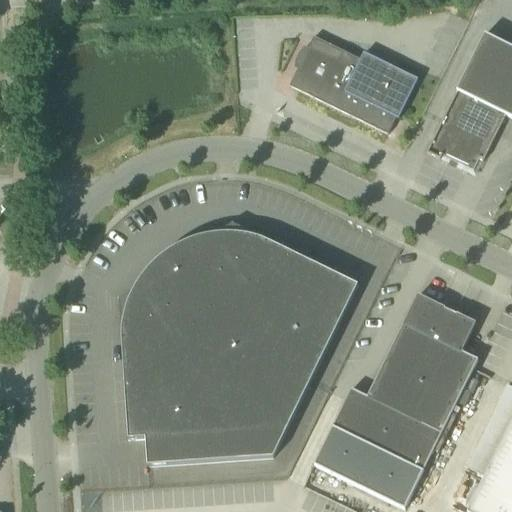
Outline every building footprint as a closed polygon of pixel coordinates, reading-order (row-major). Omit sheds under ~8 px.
[(442,158),(473,174),(479,161),(484,163),(506,118),(511,121),(511,50),(484,37),(456,94),(457,94),(427,156),(440,163),(442,158)] [(361,62),(314,39),(290,89),(388,137),(396,120),(399,121),(418,82),(364,56),(361,62)] [(186,246),(161,260),(142,278),(128,302),(122,337),(128,442),(145,441),(147,469),(274,461),(358,288),(252,240),(215,237),(186,246)] [(351,392),(332,431),(314,468),(404,511),(478,363),(462,355),(476,326),(457,317),(456,318),(445,312),(445,311),(418,298),(401,332),(367,400),(351,392)] [(511,511),(511,422),(468,511),(511,511)] [(103,493),(104,511),(238,511),(238,507),(211,508),(210,486),(180,488),(181,505),(152,506),(152,491),(123,492),(122,492),(103,493)]
